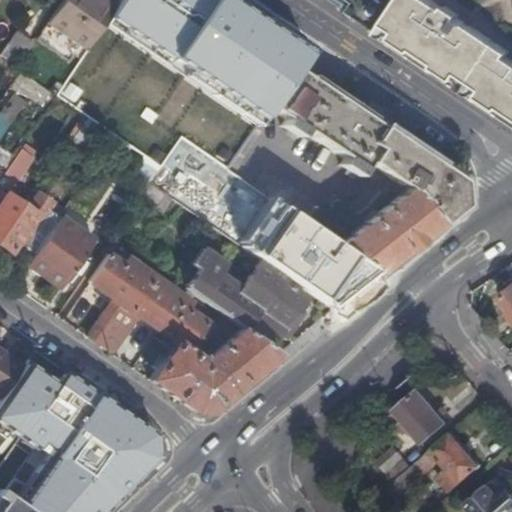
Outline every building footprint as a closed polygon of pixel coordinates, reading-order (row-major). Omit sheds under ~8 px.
[(110,0),(60,0),(49,17),(88,43),(115,3),(110,0)] [(136,24),(146,11),(129,0),(120,0),(114,9),(136,24)] [(155,43),(159,37),(183,0),(129,0),(146,11),(157,18),(145,36),(155,43)] [(400,0),(377,34),(511,125),(511,113),(504,108),(504,109),(500,107),(501,106),(419,49),(417,51),(414,48),(415,47),(395,34),(418,0),(400,0)] [(511,62),(507,59),(509,56),(471,29),(464,38),(459,34),(465,24),(458,20),(460,17),(447,7),(445,10),(431,0),(418,0),(395,34),(415,47),(414,48),(417,51),(419,49),(501,106),(500,107),(504,109),(504,108),(511,113),(511,62)] [(471,29),(465,24),(459,34),(464,38),(471,29)] [(13,30),(0,49),(0,59),(14,69),(31,42),(13,30)] [(130,149),(141,133),(123,120),(137,100),(173,47),(159,37),(155,43),(105,117),(98,127),(113,138),(130,149)] [(210,93),(232,62),(215,50),(153,141),(141,133),(130,149),(157,168),(178,138),(196,113),(210,93)] [(266,109),(285,81),(268,71),(244,104),(261,116),(266,109)] [(458,183),(292,71),(285,81),(266,109),(282,120),(278,126),(295,138),(299,132),(341,160),(337,165),(355,177),(364,163),(403,189),(338,241),(332,245),(337,249),(372,274),(435,224),(458,206),(458,183)] [(43,105),(50,87),(16,75),(9,92),(43,105)] [(85,118),(98,127),(105,117),(59,86),(53,96),(55,97),(81,116),(85,118)] [(7,92),(0,106),(0,145),(22,99),(7,92)] [(225,103),(210,93),(196,113),(178,138),(187,144),(224,169),(255,123),(251,120),(236,141),(212,123),(225,103)] [(95,164),(113,138),(98,127),(85,118),(67,144),(95,164)] [(147,183),(156,188),(187,144),(178,138),(157,168),(147,183)] [(28,158),(18,151),(2,174),(12,181),(28,158)] [(35,193),(30,189),(20,204),(25,208),(35,193)] [(180,191),(174,199),(195,214),(201,206),(180,191)] [(20,204),(0,233),(0,247),(8,253),(23,233),(27,235),(45,209),(50,203),(35,193),(25,208),(20,204)] [(0,199),(0,233),(20,204),(4,194),(0,199)] [(31,255),(57,218),(58,217),(45,209),(27,235),(19,246),(31,255)] [(31,255),(25,264),(59,288),(92,241),(57,218),(31,255)] [(321,238),(332,245),(338,241),(325,232),(321,238)] [(212,311),(230,286),(216,276),(223,266),(197,248),(173,283),(212,311)] [(338,302),(372,274),(337,249),(309,273),(318,281),(321,285),(338,302)] [(110,258),(183,309),(187,303),(114,252),(110,258)] [(207,413),(275,355),(254,340),(239,330),(200,362),(189,354),(208,326),(183,309),(110,258),(105,254),(86,281),(110,299),(84,336),(110,354),(136,317),(173,343),(163,357),(159,363),(147,380),(190,411),(207,413)] [(255,259),(235,288),(259,306),(277,280),(280,277),(255,259)] [(265,318),(268,320),(280,328),(302,297),(277,280),(259,306),(256,311),(261,315),(265,318)] [(316,290),(321,285),(318,281),(313,286),(316,290)] [(239,330),(254,340),(268,320),(265,318),(262,323),(258,320),(261,315),(256,311),(259,306),(235,288),(230,286),(212,311),(239,330)] [(511,314),(511,291),(503,299),(511,309),(511,313),(511,314)] [(0,396),(21,365),(0,351),(0,396)] [(154,360),(159,363),(163,357),(159,354),(154,360)] [(447,422),(420,390),(396,411),(404,421),(397,426),(405,435),(411,429),(423,443),(447,422)] [(81,406),(77,404),(53,438),(105,474),(128,441),(110,428),(111,427),(107,424),(112,418),(86,399),(81,406)] [(483,466),(454,432),(430,453),(439,463),(443,461),(453,474),(449,477),(458,487),(483,466)] [(28,443),(27,442),(22,449),(35,458),(40,451),(28,443)] [(411,469),(412,468),(396,448),(379,463),(395,482),(411,469)] [(439,463),(430,453),(412,468),(411,469),(420,479),(439,463)] [(47,466),(39,478),(31,488),(25,498),(44,511),(66,511),(82,490),(47,466)] [(393,502),(420,479),(411,469),(395,482),(384,492),(393,502)] [(31,488),(39,478),(33,475),(26,485),(31,488)] [(511,511),(511,491),(510,489),(500,497),(490,485),(469,503),(476,511),(511,511)] [(0,511),(29,511),(2,493),(0,495),(0,511)]
